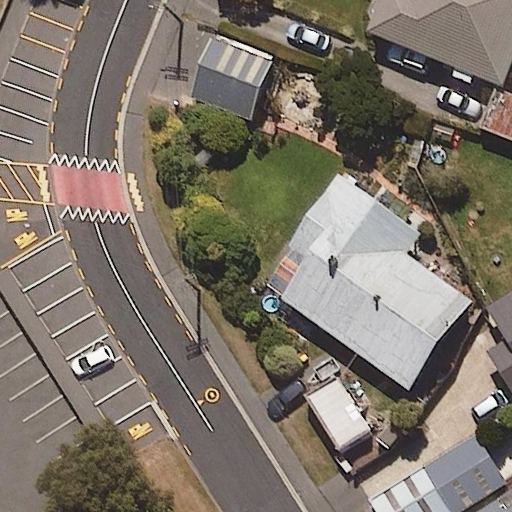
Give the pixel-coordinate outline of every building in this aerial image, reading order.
[(511,0),(381,0),(369,30),(503,85),(511,63),(511,0)] [(214,38),(190,96),(252,122),(276,63),(214,38)] [(511,92),(497,87),(480,127),(511,139),(511,92)] [(279,298),(409,391),(472,302),(407,256),(423,234),(342,177),(293,246),(309,257),(279,298)] [(511,292),(487,308),(508,340),(488,353),(511,390),(511,292)] [(341,379),(308,398),(339,452),(372,433),(341,379)] [(479,435),(371,501),(377,511),(460,511),(508,483),(479,435)] [(511,511),(511,509),(509,511),(502,501),(484,511),(511,511)]
